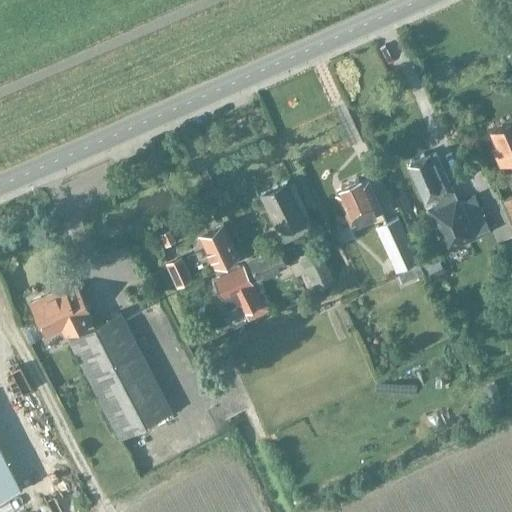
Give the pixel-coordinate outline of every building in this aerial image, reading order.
[(511,119),(490,129),(497,144),(492,146),(500,165),(511,159),(511,119)] [(446,251),(490,230),(474,196),(458,203),(436,153),(408,165),(425,203),(434,198),(437,204),(427,208),(446,251)] [(361,220),(381,211),(367,179),(360,182),(357,178),(340,185),(343,190),(335,193),(352,230),(362,225),(361,220)] [(283,242),(309,229),(286,181),(259,194),(283,242)] [(406,213),(411,211),(401,190),(396,192),(406,213)] [(511,218),(511,196),(503,200),(511,218)] [(422,271),(417,261),(397,217),(375,227),(395,271),(399,281),(422,271)] [(235,257),(238,255),(222,224),(199,235),(214,267),(218,265),(220,270),(237,262),(235,257)] [(257,277),(285,264),(276,245),(248,259),(257,277)] [(314,288),(332,279),(317,247),(299,256),(314,288)] [(181,257),(165,264),(176,288),(192,280),(181,257)] [(433,282),(440,279),(433,262),(425,265),(433,282)] [(245,313),(265,302),(255,282),(252,283),(243,265),(213,280),(227,308),(240,302),(245,313)] [(66,333),(68,338),(93,326),(91,321),(88,314),(90,313),(76,286),(32,308),(46,335),(61,328),(64,334),(66,333)] [(511,323),(511,303),(494,314),(503,329),(511,323)] [(93,326),(68,338),(120,438),(171,411),(120,312),(93,326)] [(0,447),(0,497),(20,487),(0,447)]
